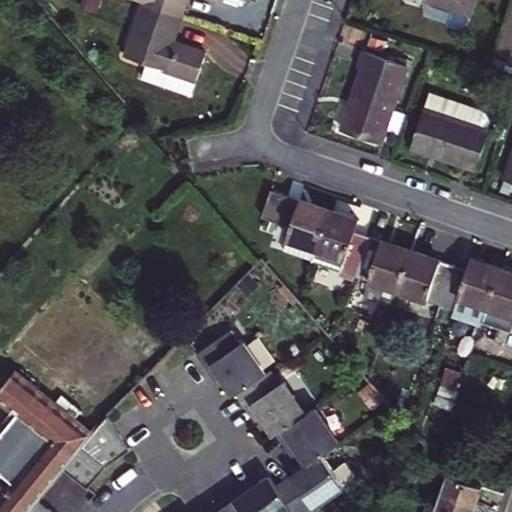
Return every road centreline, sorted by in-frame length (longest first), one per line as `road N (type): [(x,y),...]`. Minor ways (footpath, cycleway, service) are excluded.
road 1 (residential): [(297,0),(249,144),(511,229)]
road 2 (residential): [(163,450),(163,420),(179,406),(199,405),(216,417),(223,436),(208,463),(188,467),(169,458)]
